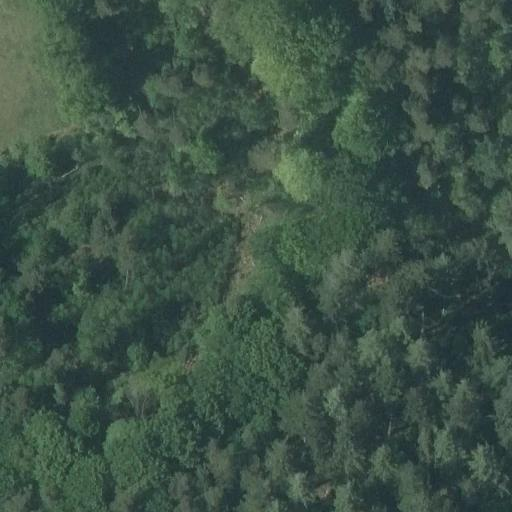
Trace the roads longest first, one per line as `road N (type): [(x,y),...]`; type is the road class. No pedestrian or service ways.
road 1 (unknown): [(0,500),(94,475),(185,422),(281,327),(415,247),(511,165)]
road 2 (track): [(260,511),(335,351),(511,237)]
